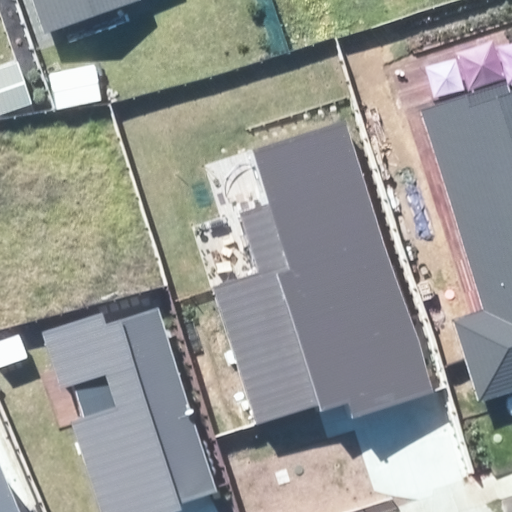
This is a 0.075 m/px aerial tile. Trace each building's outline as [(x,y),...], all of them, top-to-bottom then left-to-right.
[(45,0),(56,29),(138,0),(45,0)] [(479,400),(511,388),(511,85),(509,78),(417,107),(482,308),(452,318),(479,400)] [(352,419),(434,393),(344,121),(256,150),(274,202),(242,213),(261,272),(212,289),(257,425),(315,406),(318,413),(347,403),(352,419)] [(99,511),(173,511),(181,510),(179,504),(217,491),(158,308),(107,324),(103,313),(43,332),(61,391),(73,387),(83,416),(70,420),(99,511)] [(0,511),(19,511),(0,465),(0,511)]
